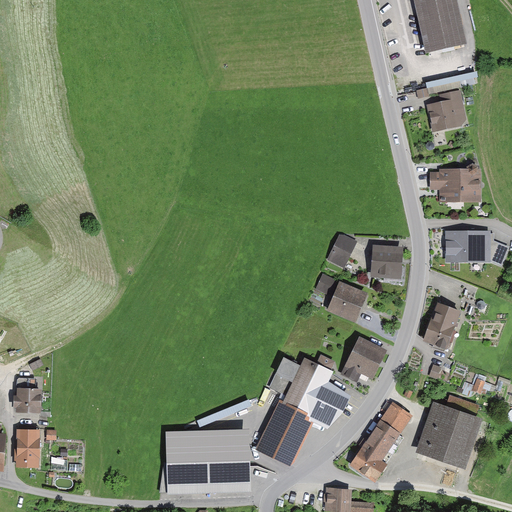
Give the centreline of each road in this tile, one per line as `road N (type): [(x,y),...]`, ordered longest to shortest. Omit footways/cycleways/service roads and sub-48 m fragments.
road 1 (tertiary): [(267,505),(374,399),(414,301),(419,243),(366,0)]
road 2 (unclassified): [(267,505),(150,504),(0,487)]
road 3 (track): [(511,508),(307,468)]
